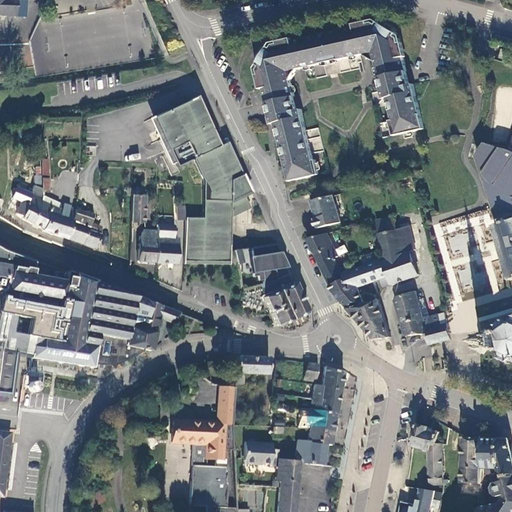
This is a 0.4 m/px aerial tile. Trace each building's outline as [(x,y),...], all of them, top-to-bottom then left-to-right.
[(0,17),(14,18),(14,0),(0,0),(0,16),(0,17)] [(277,130),(306,124),(302,109),(299,109),(297,100),(296,96),(292,80),(295,74),(298,70),(305,68),(308,80),(334,74),(360,68),(361,71),(364,71),(361,55),(365,54),(370,58),(375,62),(380,81),(382,90),(373,92),(376,104),(377,107),(389,105),(391,115),(401,112),(405,127),(382,132),(384,137),(405,132),(424,128),(414,86),(410,86),(408,75),(399,38),(396,35),(397,33),(380,22),(378,25),(375,23),(276,45),(274,49),(271,47),(259,64),(262,66),(260,70),(267,99),(269,106),(271,116),(267,116),(268,121),(269,125),(276,124),(277,130)] [(503,49),(500,58),(505,60),(508,51),(503,49)] [(184,220),(183,261),(230,262),(230,246),(231,201),(240,197),(241,197),(251,192),(229,143),(226,144),(221,146),(198,96),(196,98),(166,112),(155,117),(176,163),(178,167),(194,159),(204,181),(203,218),(185,218),(184,220)] [(155,117),(166,112),(165,111),(150,118),(171,165),(176,163),(155,117)] [(380,123),(382,132),(405,127),(401,112),(391,115),(393,119),(380,123)] [(380,123),(379,118),(364,122),(368,136),(382,132),(380,123)] [(307,130),(306,124),(277,130),(287,168),(290,180),(320,174),(317,160),(326,158),(320,128),(307,130)] [(231,201),(230,246),(231,246),(232,218),(251,209),(246,198),(253,194),(228,138),(224,140),(226,144),(229,143),(251,192),(241,197),(240,197),(231,201)] [(495,225),(511,280),(511,150),(511,153),(506,152),(500,151),(496,150),(489,150),(484,152),(482,155),(482,159),(482,162),(485,168),(488,172),(492,178),(496,182),(499,186),(503,189),(507,191),(505,196),(496,198),(500,219),(506,217),(507,222),(495,225)] [(30,193),(41,197),(42,192),(42,191),(32,187),(30,193)] [(36,196),(30,194),(29,196),(24,194),(15,214),(22,217),(21,219),(33,225),(39,209),(35,207),(36,196)] [(342,223),(334,195),(313,201),(316,211),(317,211),(319,218),(315,219),(318,229),(342,223)] [(136,223),(143,223),(144,197),(131,197),(131,223),(136,223)] [(48,200),(45,206),(56,210),(58,205),(48,200)] [(71,220),(75,211),(69,209),(70,206),(63,204),(62,207),(58,205),(56,210),(45,206),(40,204),(41,209),(49,213),(42,230),(42,231),(67,240),(73,221),(71,220)] [(33,225),(42,230),(49,213),(41,209),(39,209),(33,225)] [(93,216),(75,211),(71,220),(73,221),(67,240),(95,249),(99,235),(88,232),(90,224),(93,216)] [(470,226),(486,225),(485,213),(469,213),(470,226)] [(394,217),(377,221),(380,234),(398,230),(394,217)] [(100,227),(90,224),(88,232),(99,235),(100,227)] [(384,261),(392,285),(419,276),(411,252),(416,250),(410,226),(398,230),(380,234),(386,260),(384,261)] [(156,233),(156,232),(149,231),(143,231),(141,234),(140,235),(139,236),(138,238),(137,262),(155,263),(157,238),(156,233)] [(328,280),(342,275),(338,267),(335,259),(340,257),(329,234),(309,239),(328,280)] [(157,238),(155,263),(175,265),(177,248),(175,248),(176,239),(171,239),(157,238)] [(275,246),(278,254),(280,253),(275,244),(250,248),(250,250),(275,246)] [(263,281),(264,285),(275,282),(277,282),(275,271),(287,269),(280,253),(278,254),(275,246),(250,250),(252,258),(248,258),(251,275),(252,274),(253,278),(257,277),(258,282),(263,281)] [(0,392),(9,394),(14,353),(31,355),(30,358),(92,367),(93,364),(94,358),(111,361),(111,364),(117,363),(123,361),(131,357),(139,353),(143,349),(151,350),(152,344),(158,319),(166,322),(174,325),(178,314),(66,272),(65,279),(32,273),(35,261),(0,248),(0,392)] [(238,264),(244,263),(241,250),(234,251),(238,264)] [(384,288),(392,285),(384,261),(381,251),(364,256),(368,267),(356,270),(362,287),(382,280),(384,288)] [(345,265),(338,267),(342,275),(349,273),(345,265)] [(349,273),(342,275),(328,280),(333,292),(339,299),(348,309),(366,304),(360,288),(362,287),(356,270),(349,273)] [(258,294),(278,289),(275,282),(264,285),(256,287),(258,294)] [(279,292),(292,320),(306,314),(306,312),(307,311),(294,285),(279,292)] [(278,327),(292,320),(279,292),(264,299),(277,326),(278,327)] [(416,292),(396,297),(396,299),(403,324),(423,318),(418,300),(416,292)] [(423,318),(430,316),(424,298),(418,300),(423,318)] [(366,304),(348,309),(374,339),(382,339),(391,338),(380,300),(366,304)] [(423,318),(403,324),(406,336),(428,334),(427,330),(448,324),(445,312),(430,316),(423,318)] [(477,333),(475,338),(477,355),(483,356),(487,349),(496,349),(499,352),(496,357),(500,361),(501,359),(508,362),(508,365),(511,365),(511,319),(511,318),(508,319),(509,321),(507,322),(505,318),(502,319),(502,322),(498,325),(496,323),(493,326),(496,329),(493,332),(491,329),(488,330),(488,333),(482,335),(477,333)] [(164,328),(166,322),(158,319),(152,344),(156,345),(160,327),(164,328)] [(431,345),(451,340),(448,324),(427,330),(428,334),(431,345)] [(251,373),(252,357),(235,357),(234,384),(243,384),(243,373),(251,373)] [(269,358),(252,357),(251,373),(268,374),(269,358)] [(318,365),(308,363),(306,371),(304,371),(302,380),(315,382),(318,365)] [(340,389),(343,371),(324,366),(321,386),(340,389)] [(42,387),(42,372),(28,372),(28,387),(42,387)] [(338,401),(340,389),(321,386),(314,385),(312,397),(320,398),(338,401)] [(232,424),(233,388),(217,387),(216,405),(220,406),(219,423),(215,422),(172,420),(171,442),(192,443),(191,466),(194,466),(193,481),(190,481),(189,506),(205,507),(204,511),(225,511),(225,508),(227,483),(226,483),(226,471),(225,470),(226,459),(221,459),(222,441),(233,442),(232,424)] [(336,416),(338,401),(320,398),(312,397),(310,412),(312,412),(336,416)] [(333,431),(336,416),(312,412),(309,428),(333,431)] [(430,449),(430,444),(439,444),(442,431),(431,429),(431,427),(419,424),(414,446),(430,450),(430,449)] [(331,445),(333,431),(309,428),(307,441),(307,443),(325,445),(331,445)] [(0,489),(3,490),(9,443),(5,443),(6,439),(6,433),(0,432),(0,489)] [(483,439),(462,436),(460,485),(482,486),(483,468),(483,439)] [(511,511),(511,444),(511,440),(483,439),(483,468),(501,468),(503,478),(500,479),(500,482),(497,483),(494,490),(495,495),(504,497),(507,496),(507,500),(501,505),(481,505),(479,511),(511,511)] [(296,440),(294,461),(294,463),(299,463),(323,466),(325,445),(307,443),(307,441),(296,440)] [(270,457),(271,444),(244,442),(243,464),(254,464),(254,463),(260,463),(270,464),(270,457)] [(430,467),(431,485),(434,485),(445,486),(445,451),(430,449),(430,450),(430,467)] [(276,466),(275,479),(297,480),(299,463),(294,463),(294,461),(277,460),(276,466)] [(407,483),(407,487),(414,488),(415,485),(421,486),(421,484),(431,485),(430,467),(428,467),(427,471),(409,469),(407,483)] [(294,511),(297,480),(275,479),(275,482),(272,481),(271,487),(279,487),(276,511),(294,511)] [(23,485),(19,511),(34,511),(38,487),(23,485)] [(438,491),(422,489),(418,507),(418,509),(414,508),(415,506),(415,504),(404,501),(401,511),(434,511),(435,508),(434,507),(438,491)] [(97,491),(84,499),(89,506),(101,498),(97,491)]
